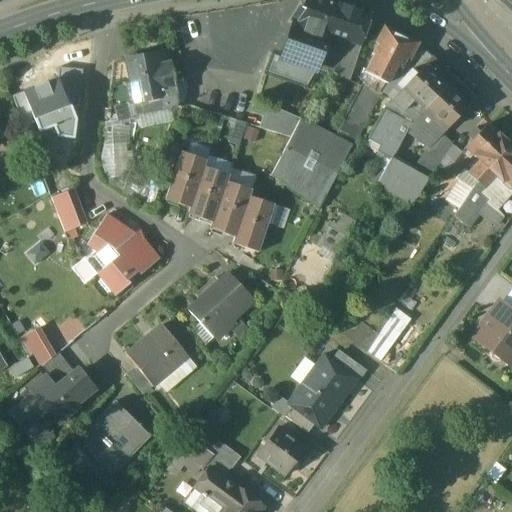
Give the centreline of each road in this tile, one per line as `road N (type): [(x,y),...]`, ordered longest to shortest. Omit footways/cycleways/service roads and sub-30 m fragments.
road 1 (residential): [(113,376),(88,344),(195,253),(84,182),(103,39),(96,2)]
road 2 (residential): [(511,223),(299,511)]
